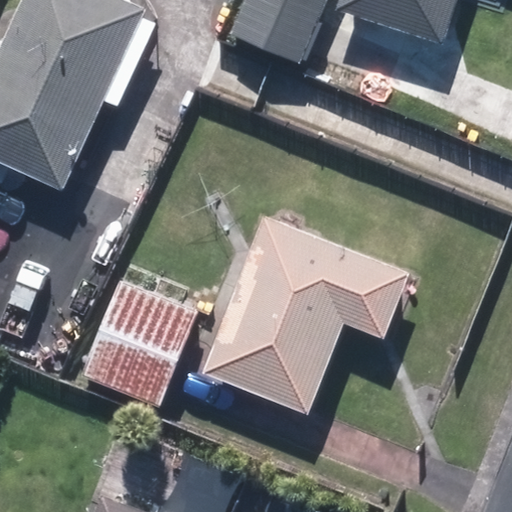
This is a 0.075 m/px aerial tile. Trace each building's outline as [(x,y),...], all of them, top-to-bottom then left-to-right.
[(28,0),(0,62),(0,160),(81,197),(161,18),(123,0),(28,0)] [(251,0),(238,29),(297,55),(321,0),(251,0)] [(346,0),(345,4),(444,36),(455,0),(346,0)] [(210,372),(312,414),(349,321),(388,337),(411,275),(271,219),(210,372)] [(88,376),(164,407),(202,313),(125,283),(88,376)] [(141,511),(107,498),(101,511),(141,511)]
